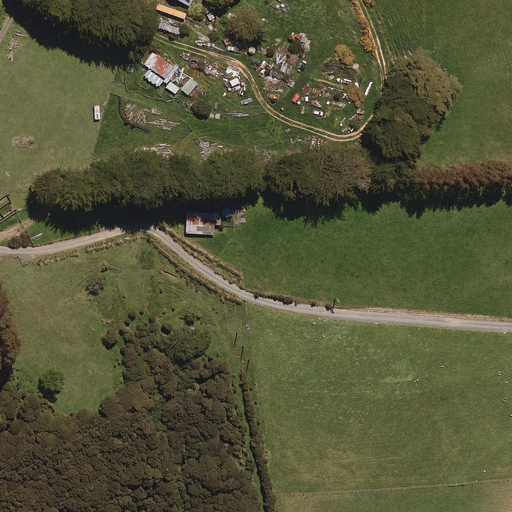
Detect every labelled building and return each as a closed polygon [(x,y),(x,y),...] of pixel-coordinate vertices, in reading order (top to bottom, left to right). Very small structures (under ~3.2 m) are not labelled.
[(215,17),(207,5),(202,8),(210,20),(215,17)] [(161,80),(165,83),(168,78),(176,68),(174,66),(152,51),(143,63),(163,77),(161,80)] [(162,78),(147,68),(142,75),(157,86),(162,78)] [(196,83),(189,78),(180,89),(186,94),(196,83)] [(169,80),(164,86),(174,93),(178,87),(169,80)] [(213,233),(213,223),(220,224),(220,212),(213,211),(185,211),(184,232),(213,233)]
